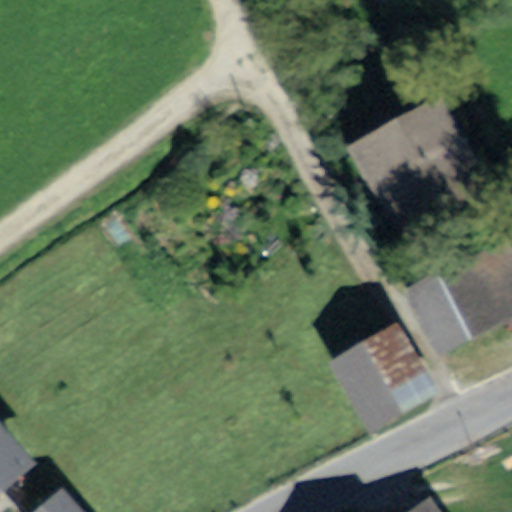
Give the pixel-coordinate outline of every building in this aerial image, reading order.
[(449,104),(361,150),(409,242),(497,196),(449,104)] [(511,242),(419,296),(456,362),(511,329),(511,242)] [(431,394),(394,336),(335,374),(371,432),(431,394)] [(0,486),(28,462),(0,429),(0,486)] [(77,511),(64,496),(45,511),(77,511)]
